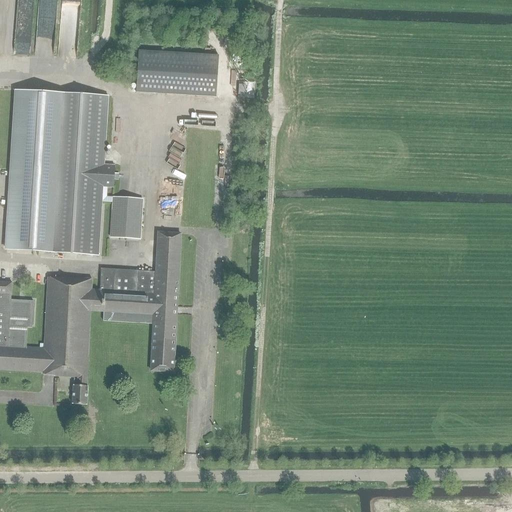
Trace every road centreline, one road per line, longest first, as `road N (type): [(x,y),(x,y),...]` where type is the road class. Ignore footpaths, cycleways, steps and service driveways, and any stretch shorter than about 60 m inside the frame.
road 1 (unclassified): [(511,474),(0,480)]
road 2 (unknown): [(0,258),(104,263),(150,251),(157,117)]
road 3 (unknown): [(191,478),(213,249)]
